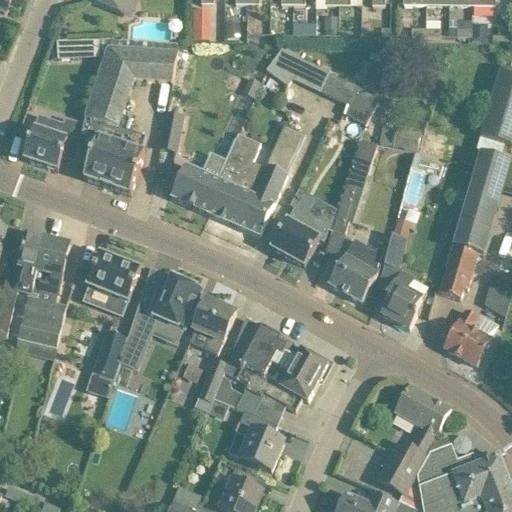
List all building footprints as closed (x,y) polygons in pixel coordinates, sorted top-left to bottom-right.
[(0,0),(0,14),(4,17),(11,0),(0,0)] [(90,0),(89,4),(108,11),(121,17),(126,19),(133,1),(133,0),(90,0)] [(202,0),(202,9),(215,9),(214,0),(202,0)] [(237,0),(237,9),(248,10),(248,0),(237,0)] [(248,0),(248,10),(260,10),(260,0),(248,0)] [(282,0),(282,11),(294,11),(293,0),(282,0)] [(293,0),(294,11),(306,11),(306,0),(317,0),(316,0),(293,0)] [(316,0),(317,0),(327,0),(327,11),(339,11),(339,0),(316,0)] [(339,0),(339,11),(351,11),(351,1),(362,1),(362,0),(339,0)] [(362,0),(362,1),(373,1),(373,11),(386,11),(385,0),(362,0)] [(426,10),(426,0),(403,0),(403,10),(426,10)] [(449,10),(449,0),(426,0),(426,10),(449,10)] [(472,11),(472,0),(449,0),(449,10),(472,11)] [(496,11),(496,0),(472,0),(472,11),(496,11)] [(212,13),(194,13),(193,44),(212,45),(212,13)] [(324,21),(324,36),(338,37),(339,21),(324,21)] [(241,42),(241,22),(227,22),(226,42),(241,42)] [(73,44),(57,44),(58,62),(74,62),(73,44)] [(319,96),(331,77),(304,64),(305,63),(286,50),(268,74),(286,88),(289,90),(293,83),(319,96)] [(180,56),(124,52),(108,51),(85,121),(86,122),(89,123),(128,135),(129,134),(132,123),(122,120),(134,84),(174,86),(180,56)] [(370,69),(364,93),(380,97),(385,73),(370,69)] [(511,73),(503,71),(481,143),(511,151),(511,147),(511,73)] [(331,77),(319,96),(347,109),(343,117),(366,130),(380,103),(356,90),(331,77)] [(254,102),(259,90),(250,86),(245,98),(254,102)] [(177,156),(184,120),(169,117),(161,153),(177,156)] [(65,129),(52,125),(48,137),(34,133),(30,146),(27,144),(22,158),(26,159),(24,163),(58,174),(63,160),(78,164),(80,159),(78,158),(89,123),(86,122),(84,129),(67,123),(65,129)] [(143,156),(148,141),(129,134),(128,135),(89,123),(78,158),(80,159),(78,164),(89,168),(84,183),(131,199),(146,157),(143,156)] [(225,186),(211,219),(261,241),(306,138),(284,129),(266,169),(267,170),(262,181),(226,165),(225,167),(218,183),(225,186)] [(384,129),(379,149),(418,157),(423,138),(423,136),(399,131),(399,133),(384,129)] [(363,144),(335,230),(352,235),(367,184),(379,149),(363,144)] [(446,278),(440,297),(461,304),(464,295),(468,296),(473,280),(479,259),(486,261),(504,197),(511,169),(511,165),(481,157),(466,207),(454,249),(446,278)] [(218,183),(226,165),(210,158),(203,176),(186,169),(172,202),(211,219),(225,186),(218,183)] [(320,229),(322,225),(297,211),(289,226),(288,225),(273,253),(305,270),(320,244),(324,246),(326,242),(329,234),(320,229)] [(399,273),(407,243),(412,226),(398,222),(385,269),(399,273)] [(40,268),(46,244),(28,239),(23,259),(14,293),(30,297),(40,299),(40,297),(46,270),(40,268)] [(384,259),(366,249),(356,243),(346,260),(329,289),(362,307),(379,278),(384,259)] [(66,269),(70,249),(46,244),(40,268),(46,270),(40,297),(40,299),(39,303),(42,304),(39,317),(45,318),(38,348),(57,353),(67,310),(57,307),(58,301),(66,269)] [(129,305),(141,273),(101,258),(89,290),(112,299),(106,314),(122,320),(128,305),(129,305)] [(511,276),(494,274),(487,313),(511,317),(511,314),(511,276)] [(407,295),(414,282),(402,276),(397,285),(387,303),(391,305),(383,319),(410,334),(418,319),(414,317),(418,310),(422,303),(421,302),(407,295)] [(129,343),(128,348),(146,356),(160,323),(185,334),(203,294),(173,281),(173,282),(164,300),(145,291),(128,343),(129,343)] [(42,304),(39,303),(29,301),(19,343),(19,344),(25,345),(38,348),(45,318),(39,317),(42,304)] [(218,359),(237,317),(207,304),(194,333),(211,340),(205,353),(218,359)] [(0,309),(0,338),(7,341),(15,311),(0,308),(0,309)] [(472,333),(478,321),(466,315),(455,336),(445,353),(477,371),(492,344),(472,333)] [(294,349),(258,329),(254,337),(243,331),(236,351),(226,376),(249,389),(245,399),(230,391),(230,384),(223,381),(222,384),(215,402),(228,408),(245,415),(278,430),(287,410),(296,416),(303,404),(308,407),(329,369),(302,354),(299,358),(292,354),(294,349)] [(128,348),(129,343),(128,343),(108,336),(94,377),(116,384),(120,371),(128,348)] [(222,384),(223,381),(228,369),(215,363),(199,400),(200,400),(213,406),(214,406),(215,402),(222,384)] [(113,401),(104,424),(124,432),(137,397),(113,388),(109,400),(113,401)] [(434,446),(452,414),(410,391),(396,417),(422,432),(419,437),(419,438),(419,439),(411,453),(400,447),(385,475),(379,486),(403,500),(410,488),(417,476),(428,457),(434,446)] [(200,400),(196,411),(209,416),(214,406),(213,406),(200,400)] [(214,406),(209,417),(222,422),(228,408),(215,402),(214,406)] [(274,442),(278,430),(245,415),(237,436),(238,436),(251,442),(242,463),(254,468),(272,476),(285,446),(274,442)] [(25,440),(22,453),(32,455),(35,442),(25,440)] [(467,461),(458,464),(452,448),(428,457),(417,476),(424,511),(511,511),(511,489),(500,460),(478,468),(467,461)] [(257,481),(250,478),(223,467),(214,488),(229,494),(221,511),(257,511),(263,497),(252,492),(257,481)] [(409,510),(413,511),(424,511),(417,476),(410,488),(403,500),(400,507),(409,510)] [(21,506),(25,498),(10,491),(6,499),(21,506)] [(187,511),(198,511),(203,501),(180,491),(174,506),(187,511)] [(396,511),(399,506),(379,498),(376,497),(371,508),(346,497),(339,511),(396,511)] [(25,498),(21,506),(35,511),(38,503),(25,498)] [(100,511),(101,505),(91,499),(81,505),(81,511),(100,511)]
